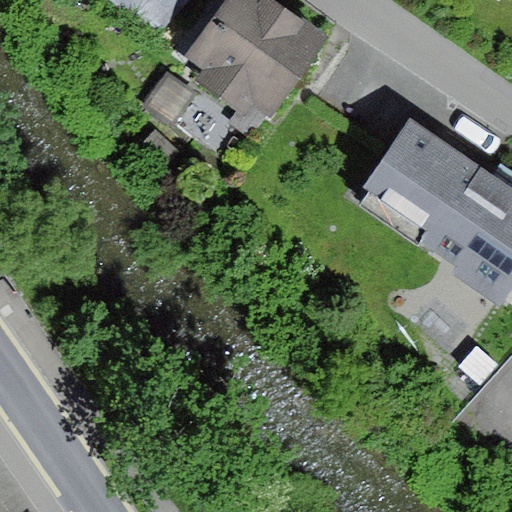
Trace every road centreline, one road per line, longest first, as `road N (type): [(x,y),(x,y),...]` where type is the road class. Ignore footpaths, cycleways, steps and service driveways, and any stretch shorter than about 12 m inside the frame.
road 1 (residential): [(511,118),(342,0)]
road 2 (residential): [(0,366),(97,511)]
